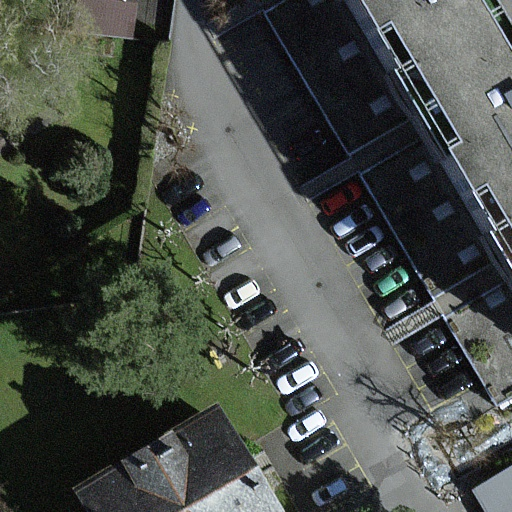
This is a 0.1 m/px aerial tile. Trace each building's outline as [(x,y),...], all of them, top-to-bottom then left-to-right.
[(83,0),(68,0),(64,32),(128,41),(133,7),(83,0)] [(250,17),(265,42),(291,83),(426,0),(239,0),(240,0),(250,17)] [(511,0),(426,0),(291,83),(342,166),(393,249),(511,175),(511,0)] [(511,175),(393,249),(444,332),(495,415),(511,404),(511,175)] [(259,511),(204,415),(70,493),(80,511),(259,511)] [(511,511),(511,469),(466,497),(475,511),(511,511)]
